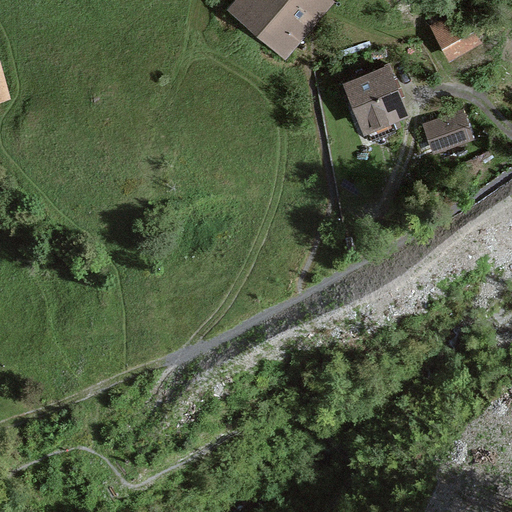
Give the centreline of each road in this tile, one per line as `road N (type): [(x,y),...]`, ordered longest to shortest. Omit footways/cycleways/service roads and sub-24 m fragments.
road 1 (track): [(0,431),(301,298),(433,224),(511,168)]
road 2 (track): [(179,352),(248,262),(268,221),(284,147),(280,119),(205,37),(201,16)]
road 3 (track): [(511,134),(479,99),(452,88),(412,92),(409,136),(390,187)]
